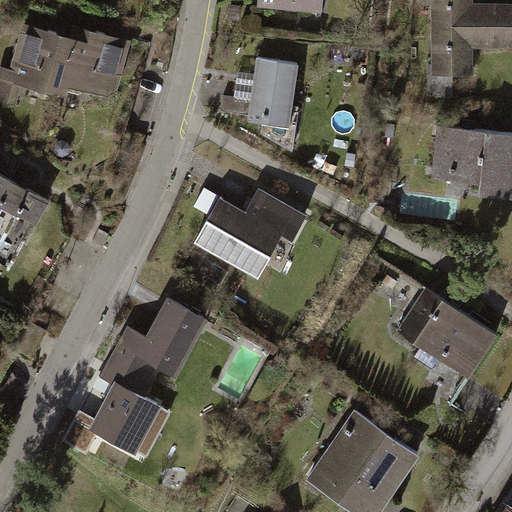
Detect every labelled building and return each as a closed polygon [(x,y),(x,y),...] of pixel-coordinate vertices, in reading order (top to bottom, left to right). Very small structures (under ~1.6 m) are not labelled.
[(319,16),(320,0),(254,0),(253,9),(319,16)] [(469,0),(430,0),(430,77),(472,77),(472,50),(511,50),(511,6),(470,6),(469,0)] [(240,10),(228,8),(226,21),(238,23),(240,10)] [(52,86),(66,40),(20,27),(7,72),(0,69),(0,106),(16,111),(21,93),(48,101),(52,86)] [(66,40),(52,86),(109,103),(126,45),(69,28),(66,40)] [(290,108),(296,65),(253,59),(247,102),(220,98),(217,115),(245,119),(244,123),(264,126),(262,140),(293,157),(299,109),(290,108)] [(511,139),(431,131),(426,182),(476,187),(474,201),(511,204),(511,139)] [(7,182),(0,193),(0,263),(7,268),(44,203),(25,192),(31,181),(20,175),(13,186),(7,182)] [(242,214),(218,201),(192,247),(254,282),(293,212),(255,191),(242,214)] [(498,335),(428,289),(394,339),(413,351),(409,358),(431,372),(435,366),(465,386),(498,335)] [(206,316),(168,297),(148,336),(130,327),(104,376),(119,384),(95,428),(135,448),(159,403),(143,395),(160,364),(176,372),(206,316)] [(16,354),(29,329),(19,324),(6,348),(16,354)] [(378,511),(419,451),(355,408),(309,477),(361,511),(378,511)] [(511,511),(511,487),(495,511),(511,511)]
